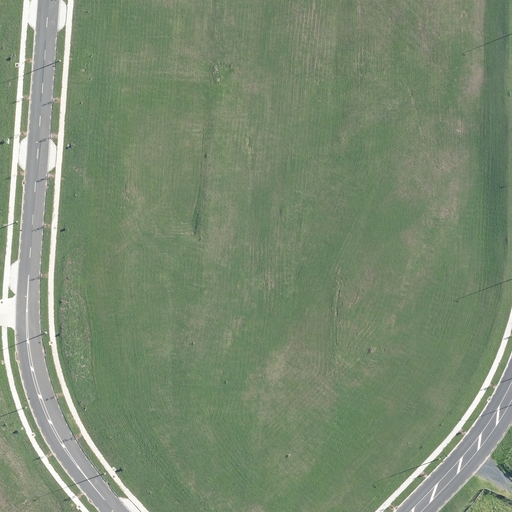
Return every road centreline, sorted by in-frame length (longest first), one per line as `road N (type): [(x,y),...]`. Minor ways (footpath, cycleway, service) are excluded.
road 1 (unclassified): [(115,511),(58,437),(28,340),(47,0)]
road 2 (residential): [(416,511),(511,391)]
